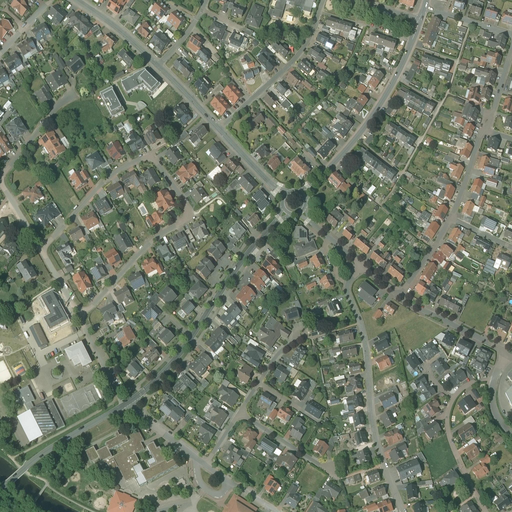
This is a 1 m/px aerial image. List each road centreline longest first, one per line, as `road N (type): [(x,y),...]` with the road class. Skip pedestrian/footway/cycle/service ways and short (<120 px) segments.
road 1 (residential): [(42,250),(107,179),(139,160),(156,162),(181,197),(184,220),(81,311)]
road 2 (residential): [(361,265),(346,287),(365,346),(374,435),(402,511)]
road 3 (tertiary): [(129,401),(173,362),(286,210)]
road 4 (tertiary): [(411,41),(363,128),(302,196)]
road 5 (residential): [(217,129),(294,59),(319,12)]
road 6 (tertiary): [(0,490),(123,405)]
road 7 (residential): [(398,295),(505,355)]
road 8 (residential): [(485,511),(446,428),(452,399)]
